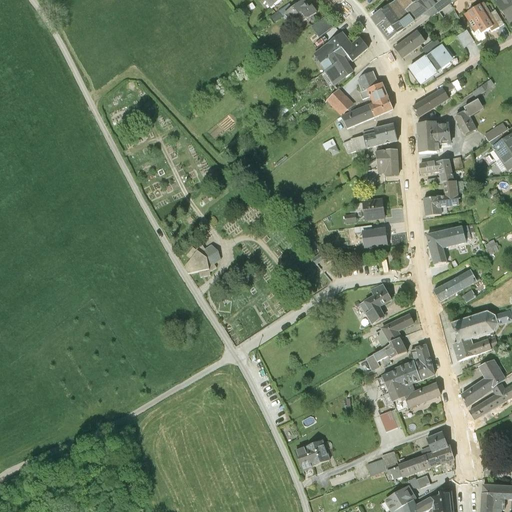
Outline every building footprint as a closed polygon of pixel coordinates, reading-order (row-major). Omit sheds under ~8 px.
[(263,0),(272,10),(285,0),(263,0)] [(397,0),(394,2),(404,15),(421,2),(428,0),(427,0),(397,0)] [(427,0),(428,0),(421,2),(404,15),(407,19),(406,20),(412,27),(424,18),(432,20),(456,1),(455,0),(427,0)] [(511,0),(504,0),(498,4),(511,25),(511,24),(511,0)] [(394,2),(387,8),(394,18),(400,25),(406,20),(407,19),(404,15),(394,2)] [(309,10),(305,4),(284,19),(290,27),(292,26),(295,30),(317,14),(313,8),(309,10)] [(490,16),(483,5),(473,11),(474,12),(471,14),(470,13),(465,16),(475,33),(479,30),(483,35),(490,31),(491,33),(498,29),(490,16)] [(370,19),(378,30),(394,18),(387,8),(370,19)] [(495,13),(490,16),(498,29),(503,26),(495,13)] [(394,18),(378,30),(389,44),(412,27),(406,20),(400,25),(394,18)] [(333,30),(326,20),(312,30),(319,40),(333,30)] [(426,43),(418,33),(395,50),(403,61),(426,43)] [(474,44),(466,33),(457,40),(464,50),(474,44)] [(352,46),(342,34),(327,47),(334,57),(342,51),(348,58),(353,63),(368,49),(361,39),(352,46)] [(427,59),(441,49),(436,41),(421,52),(426,58),(427,59)] [(334,57),(327,47),(313,56),(325,73),(332,68),(328,61),(334,57)] [(452,63),(441,49),(427,59),(426,58),(410,70),(421,85),(452,63)] [(344,61),(348,58),(342,51),(334,57),(328,61),(332,68),(325,73),(334,86),(353,73),(344,61)] [(356,84),(360,94),(378,87),(373,73),(361,78),(356,84)] [(457,82),(452,85),(455,89),(457,92),(462,89),(457,82)] [(490,82),(473,94),(476,99),(485,94),(484,92),(493,86),(490,82)] [(389,100),(383,85),(378,87),(360,94),(363,102),(368,99),(371,107),(389,100)] [(452,85),(443,91),(446,95),(455,89),(452,85)] [(443,91),(430,99),(436,108),(449,100),(446,95),(443,91)] [(353,107),(338,92),(327,103),(342,118),(353,107)] [(436,108),(430,99),(414,109),(420,118),(436,108)] [(394,112),(389,100),(371,107),(370,108),(375,120),(394,112)] [(483,112),(478,103),(464,111),(465,113),(455,119),(465,137),(475,131),(469,120),(483,112)] [(375,120),(370,108),(343,119),(348,132),(375,120)] [(438,128),(437,124),(416,125),(418,157),(438,156),(438,148),(450,147),(449,127),(438,128)] [(489,145),(490,146),(508,134),(503,126),(484,138),(489,145)] [(368,133),(362,134),(363,138),(367,152),(398,144),(393,127),(375,131),(368,133)] [(511,152),(511,135),(492,149),(500,161),(511,152)] [(367,152),(363,138),(351,141),(344,144),(349,155),(357,153),(360,159),(367,152)] [(329,151),(336,148),(333,141),(323,146),(326,153),(329,151)] [(339,154),(336,148),(329,151),(333,157),(339,154)] [(511,152),(500,161),(508,172),(511,168),(511,152)] [(384,153),(375,156),(377,166),(378,177),(384,177),(384,179),(398,179),(397,153),(384,153)] [(441,188),(455,185),(449,162),(420,166),(422,179),(438,177),(441,188)] [(441,188),(443,199),(423,202),(426,220),(441,217),(440,211),(460,208),(456,185),(455,185),(441,188)] [(382,202),(364,204),(367,223),(384,221),(382,202)] [(461,230),(427,238),(434,267),(445,264),(442,251),(465,246),(461,230)] [(385,231),(363,234),(365,249),(387,245),(385,231)] [(499,252),(494,243),(488,245),(489,246),(486,248),(487,251),(485,252),(489,259),(494,257),(494,255),(499,252)] [(192,260),(185,268),(188,275),(199,273),(201,279),(210,276),(210,273),(216,269),(214,265),(221,262),(213,248),(205,251),(202,246),(196,251),(193,249),(187,257),(192,260)] [(313,261),(316,266),(324,261),(320,255),(313,261)] [(473,271),(458,279),(464,290),(478,281),(473,271)] [(464,290),(458,279),(434,292),(440,303),(464,290)] [(392,300),(383,285),(373,291),(376,295),(360,305),(373,326),(384,319),(378,309),(392,300)] [(477,296),(473,290),(463,297),(466,303),(477,296)] [(488,313),(452,324),(458,343),(458,345),(473,340),(494,334),(498,327),(496,318),(488,313)] [(510,314),(496,318),(498,327),(511,322),(511,321),(510,315),(510,314)] [(414,324),(409,315),(381,329),(389,345),(400,339),(397,332),(414,324)] [(407,354),(400,339),(389,345),(390,346),(374,354),(378,363),(389,357),(391,362),(407,354)] [(458,343),(454,344),(460,362),(492,352),(492,351),(489,342),(488,339),(474,344),(473,340),(458,345),(458,343)] [(494,340),(489,342),(492,351),(497,349),(494,340)] [(414,361),(382,375),(392,401),(406,395),(405,392),(414,388),(413,385),(435,375),(426,344),(416,347),(417,349),(411,351),(414,361)] [(380,368),(378,363),(374,354),(366,358),(373,372),(380,368)] [(505,379),(495,360),(479,368),(485,379),(462,395),(461,396),(466,408),(506,381),(505,379)] [(406,395),(411,407),(440,396),(435,381),(414,388),(405,392),(406,395)] [(496,396),(468,413),(474,422),(511,399),(511,385),(506,389),(503,385),(493,391),(496,396)] [(406,395),(392,401),(397,412),(411,407),(406,395)] [(397,429),(391,412),(380,416),(387,433),(397,429)] [(445,432),(428,438),(433,451),(450,445),(445,432)] [(322,442),(296,452),(303,472),(330,461),(322,442)] [(433,451),(426,454),(431,468),(455,460),(450,445),(433,451)] [(382,456),(384,459),(387,468),(399,464),(394,451),(382,456)] [(431,468),(426,454),(399,464),(403,475),(404,477),(431,468)] [(387,468),(384,459),(367,464),(371,476),(388,470),(387,468)] [(403,475),(399,464),(387,468),(388,470),(390,474),(393,473),(395,478),(403,475)] [(430,484),(427,476),(417,480),(415,477),(408,480),(409,482),(411,486),(420,488),(430,484)] [(511,486),(482,486),(482,495),(495,495),(495,501),(505,501),(511,501),(511,486)] [(409,487),(387,498),(394,511),(416,500),(409,487)] [(434,511),(455,511),(452,489),(440,490),(433,495),(434,511)] [(102,491),(92,495),(95,502),(105,498),(102,491)] [(323,498),(328,511),(338,507),(333,494),(323,498)] [(434,511),(433,495),(417,503),(419,511),(420,511),(429,509),(429,511),(434,511)] [(495,495),(482,495),(481,511),(501,511),(502,511),(505,511),(505,501),(495,501),(495,495)] [(419,511),(417,503),(416,500),(394,511),(419,511)]
